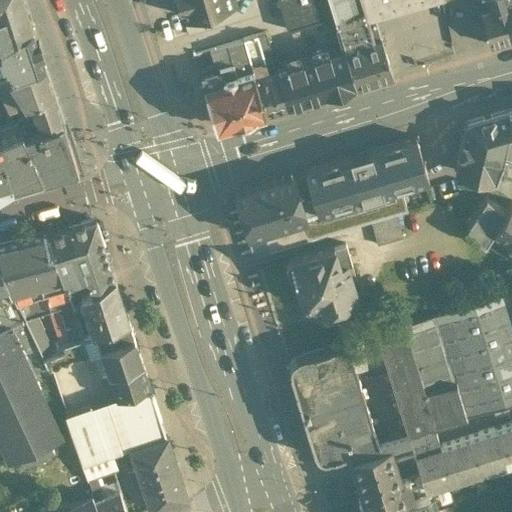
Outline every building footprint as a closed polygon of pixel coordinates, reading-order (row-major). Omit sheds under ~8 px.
[(22,0),(0,0),(0,44),(31,25),(31,24),(22,0)] [(173,0),(174,2),(177,0),(181,13),(225,0),(173,0)] [(278,0),(266,0),(269,8),(281,5),(281,2),(280,3),(278,0)] [(278,0),(280,3),(281,2),(288,0),(311,0),(320,25),(322,25),(336,20),(330,0),(278,0)] [(330,0),(336,20),(350,16),(349,12),(363,7),(366,16),(421,0),(330,0)] [(478,0),(480,8),(490,44),(511,37),(502,4),(506,3),(506,2),(505,0),(478,0)] [(511,0),(506,2),(506,3),(502,4),(511,37),(511,0)] [(336,20),(344,47),(363,42),(361,34),(356,36),(350,16),(336,20)] [(336,20),(322,25),(330,52),(344,47),(336,20)] [(31,25),(0,44),(0,60),(7,76),(7,77),(44,63),(31,24),(31,25)] [(265,30),(257,32),(260,43),(268,40),(265,30)] [(257,32),(243,36),(252,67),(253,67),(255,74),(268,71),(260,43),(257,32)] [(363,42),(344,47),(356,84),(392,73),(381,37),(363,42)] [(236,72),(227,42),(209,47),(217,71),(200,76),(213,119),(221,124),(266,110),(255,74),(253,67),(252,67),(236,72)] [(330,52),(313,57),(324,93),(356,84),(344,47),(330,52)] [(313,57),(276,68),(288,104),(324,93),(313,57)] [(44,63),(7,77),(16,91),(23,101),(28,100),(33,112),(39,126),(63,119),(44,63)] [(268,71),(255,74),(266,110),(288,104),(276,68),(268,71)] [(0,85),(6,97),(16,91),(7,77),(7,76),(0,78),(0,85)] [(511,107),(508,109),(510,114),(503,146),(511,150),(511,107)] [(508,109),(466,121),(464,129),(462,137),(463,137),(456,169),(496,178),(502,148),(503,146),(510,114),(508,109)] [(63,119),(39,126),(33,112),(17,118),(43,178),(78,168),(63,119)] [(12,120),(0,124),(0,157),(2,156),(14,187),(43,178),(17,118),(12,120)] [(410,136),(302,169),(303,173),(315,211),(423,178),(410,136)] [(511,155),(509,154),(510,152),(502,148),(496,178),(501,180),(502,178),(511,184),(511,155)] [(0,190),(14,187),(2,156),(0,157),(0,190)] [(292,172),(248,186),(248,185),(235,189),(236,189),(234,190),(238,202),(248,232),(264,227),(293,219),(305,215),(294,176),(292,172)] [(294,176),(305,215),(315,211),(303,173),(294,176)] [(293,219),(264,227),(270,249),(317,236),(316,236),(371,220),(371,221),(396,213),(407,210),(402,194),(395,196),(396,200),(325,220),(324,214),(313,215),(314,221),(294,223),(293,219)] [(511,217),(504,213),(506,209),(485,196),(478,207),(479,207),(466,226),(511,258),(511,217)] [(396,213),(371,221),(377,243),(403,236),(396,213)] [(91,218),(68,225),(86,270),(85,270),(91,287),(92,287),(92,288),(114,276),(96,222),(91,218)] [(68,225),(46,232),(62,273),(65,280),(68,278),(67,277),(72,275),(85,270),(86,270),(68,225)] [(46,232),(0,243),(0,264),(11,290),(24,286),(48,278),(59,307),(72,302),(73,302),(73,301),(65,280),(62,273),(46,232)] [(345,241),(289,258),(289,259),(286,265),(289,275),(295,277),(301,299),(306,301),(309,300),(312,309),(317,307),(319,315),(335,310),(333,303),(356,296),(347,263),(352,262),(345,241)] [(0,264),(0,327),(10,323),(10,325),(25,318),(11,290),(0,264)] [(72,275),(67,277),(68,278),(65,280),(73,301),(79,296),(72,275)] [(114,276),(92,288),(92,287),(91,287),(81,294),(82,294),(80,295),(92,331),(128,319),(114,276)] [(34,315),(25,297),(28,296),(24,286),(11,290),(25,318),(26,319),(35,316),(34,315)] [(511,287),(377,329),(378,333),(379,333),(384,351),(383,351),(385,354),(390,371),(391,375),(397,392),(396,392),(397,396),(398,396),(403,413),(402,413),(404,416),(408,428),(407,428),(410,437),(410,438),(411,438),(436,430),(434,423),(511,399),(511,287)] [(47,310),(34,315),(35,316),(26,319),(43,356),(64,347),(62,342),(47,310)] [(26,319),(25,318),(10,325),(10,323),(0,327),(0,441),(9,460),(20,455),(23,462),(54,448),(50,441),(61,436),(31,370),(46,364),(47,363),(43,356),(26,319)] [(92,331),(86,333),(83,334),(71,339),(62,342),(64,347),(43,356),(47,363),(46,364),(48,368),(70,359),(70,358),(81,355),(81,356),(83,355),(82,354),(101,348),(100,346),(134,335),(128,319),(92,331)] [(134,335),(100,346),(101,348),(108,370),(100,372),(103,383),(111,380),(116,394),(115,394),(116,396),(150,384),(134,335)] [(350,340),(356,363),(375,357),(373,349),(370,350),(366,336),(350,340)] [(347,338),(296,354),(296,355),(294,355),(293,356),(291,358),(290,359),(289,361),(289,363),(289,365),(289,366),(289,368),(313,448),(314,448),(314,450),(315,451),(316,453),(318,454),(320,455),(321,456),(323,456),(325,456),(327,456),(347,450),(353,470),(395,457),(391,443),(410,437),(407,429),(378,438),(374,426),(347,338)] [(102,439),(92,409),(67,418),(88,478),(96,475),(114,469),(104,438),(102,439)] [(479,430),(440,442),(436,430),(411,438),(414,450),(395,457),(402,477),(408,476),(410,482),(423,477),(424,483),(427,484),(448,478),(490,465),(491,466),(505,462),(505,461),(511,458),(511,419),(495,425),(479,430)] [(167,435),(131,447),(137,466),(127,469),(135,493),(145,490),(151,508),(186,496),(167,435)] [(395,457),(353,470),(354,472),(354,471),(360,491),(402,477),(395,457)] [(126,511),(119,488),(103,494),(96,475),(88,478),(93,492),(94,495),(95,497),(93,498),(99,511),(126,511)] [(402,477),(360,491),(361,493),(360,493),(363,501),(366,511),(365,511),(424,511),(433,509),(428,493),(418,496),(417,494),(413,495),(410,482),(408,476),(402,477)] [(93,492),(69,505),(67,500),(53,508),(54,511),(99,511),(93,498),(95,497),(94,495),(93,492)]
